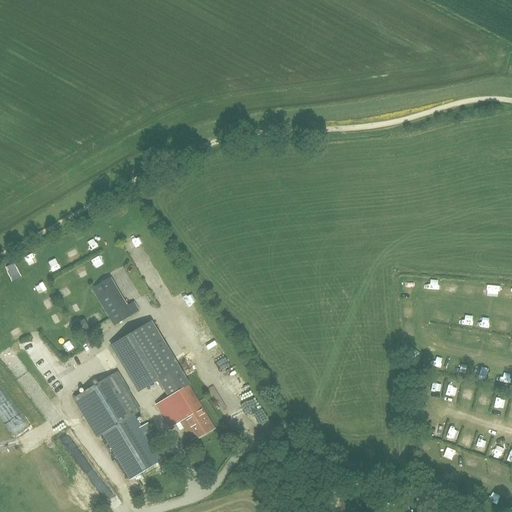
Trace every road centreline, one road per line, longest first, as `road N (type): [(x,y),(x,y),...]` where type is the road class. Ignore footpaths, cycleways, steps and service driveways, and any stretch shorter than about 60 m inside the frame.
road 1 (unclassified): [(456,104),(386,124),(228,135),(186,149),(62,220)]
road 2 (unclassified): [(467,511),(335,458),(281,447),(234,456),(202,494),(148,511)]
